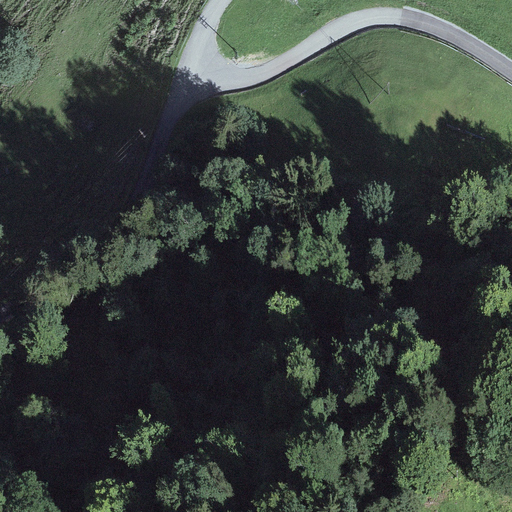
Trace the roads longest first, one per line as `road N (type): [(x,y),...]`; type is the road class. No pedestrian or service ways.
road 1 (unclassified): [(185,77),(256,76),(337,29),(392,17),(432,27),(511,71)]
road 2 (unclassified): [(0,316),(72,275),(117,233),(185,77)]
